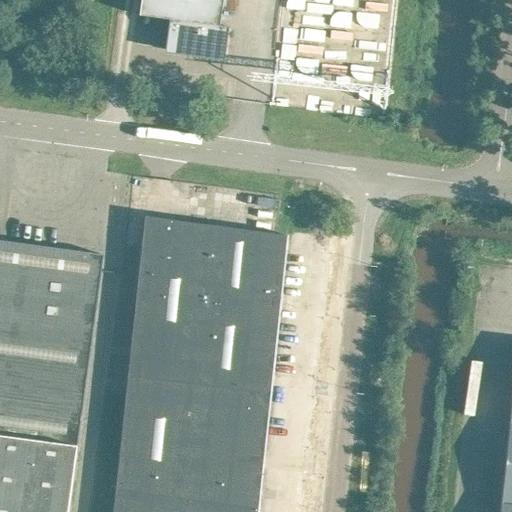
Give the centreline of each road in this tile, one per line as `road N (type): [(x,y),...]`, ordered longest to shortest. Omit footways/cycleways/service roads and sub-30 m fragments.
road 1 (unclassified): [(379,174),(0,123)]
road 2 (unclassified): [(342,511),(379,174)]
